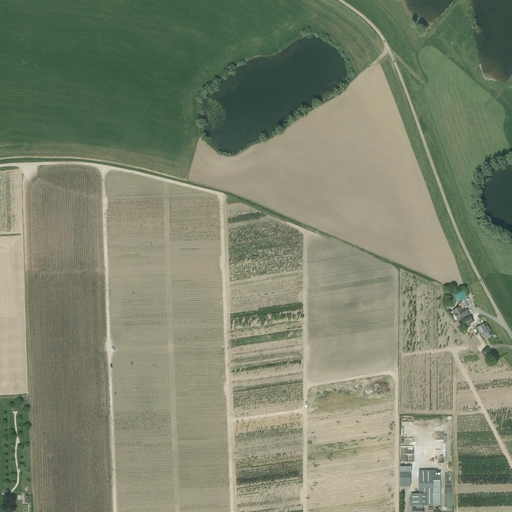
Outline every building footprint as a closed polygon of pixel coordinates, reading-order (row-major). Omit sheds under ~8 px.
[(459,304),(467,300),(468,299),(464,291),(454,295),(459,304)] [(465,316),(468,315),(465,309),(470,306),(467,300),(459,304),(458,305),(459,308),(452,311),(457,320),(465,316)] [(469,317),(461,321),(461,320),(460,321),(458,322),(460,325),(462,324),(462,325),(464,325),(465,327),(472,323),(469,317)] [(486,323),(475,329),(478,334),(482,332),(486,339),(493,335),(486,323)] [(481,352),(482,353),(487,361),(494,356),(488,347),(481,352)] [(419,489),(432,489),(432,494),(426,494),(410,494),(411,503),(410,503),(410,506),(415,506),(415,509),(412,509),(412,511),(422,511),(423,506),(426,506),(432,506),(440,506),(440,476),(432,476),(432,471),(419,470),(419,476),(418,476),(419,489)] [(410,473),(399,472),(399,487),(410,487),(410,473)]
